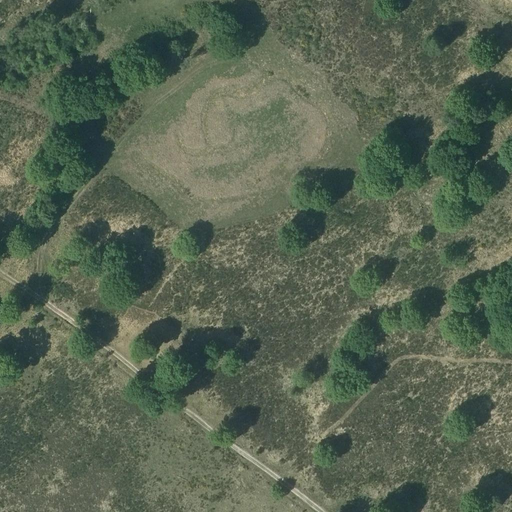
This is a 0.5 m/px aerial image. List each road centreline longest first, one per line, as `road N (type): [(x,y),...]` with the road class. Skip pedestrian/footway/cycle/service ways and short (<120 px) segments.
road 1 (track): [(0,268),(317,511)]
road 2 (track): [(42,300),(40,250),(70,201),(152,106),(203,66),(242,52),(246,16)]
